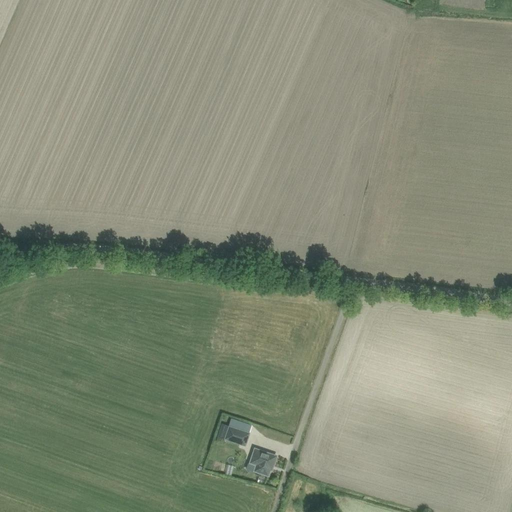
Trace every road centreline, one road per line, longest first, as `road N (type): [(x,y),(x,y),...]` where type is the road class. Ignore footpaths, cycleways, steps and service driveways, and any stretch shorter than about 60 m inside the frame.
road 1 (unclassified): [(0,267),(46,251),(85,249),(352,282)]
road 2 (unclassified): [(352,282),(277,511)]
road 3 (unclassified): [(352,282),(511,303)]
